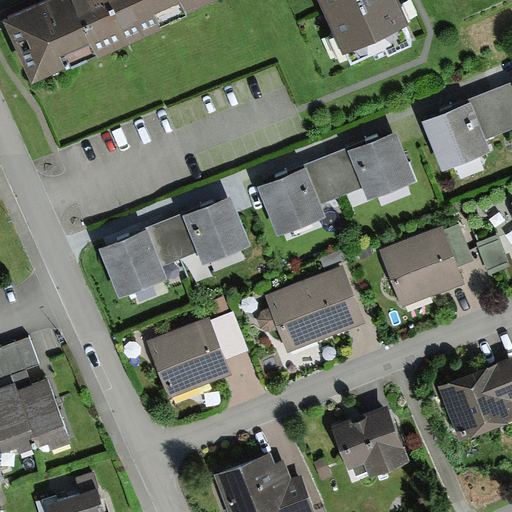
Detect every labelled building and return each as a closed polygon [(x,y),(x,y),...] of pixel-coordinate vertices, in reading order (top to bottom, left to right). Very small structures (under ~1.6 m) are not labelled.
[(47,0),(2,20),(32,85),(65,70),(66,72),(97,58),(98,60),(162,31),(160,28),(187,16),(187,15),(219,0),(47,0)] [(317,0),(342,55),(409,25),(397,0),(317,0)] [(511,86),(493,94),(508,128),(511,126),(511,86)] [(493,94),(427,119),(444,161),(486,145),(483,137),(506,128),(493,94)] [(398,132),(329,158),(342,193),(365,184),(368,193),(415,176),(398,132)] [(329,158),(263,183),(279,226),(321,210),(318,202),(342,193),(329,158)] [(232,197),(170,221),(184,255),(206,246),(210,255),(248,241),(232,197)] [(170,221),(104,245),(120,288),(162,272),(159,264),(183,255),(170,221)] [(385,253),(404,300),(461,278),(455,263),(469,258),(456,225),(385,253)] [(342,269),(272,296),(291,345),(360,319),(342,269)] [(210,322),(154,344),(173,394),(229,372),(210,322)] [(31,338),(0,349),(0,376),(39,363),(31,338)] [(511,359),(445,386),(463,433),(511,413),(511,408),(507,396),(511,394),(511,359)] [(54,378),(22,390),(40,441),(72,430),(54,378)] [(19,382),(0,388),(0,432),(5,445),(37,434),(19,382)] [(384,407),(335,428),(350,463),(366,456),(372,469),(405,455),(384,407)] [(272,454),(220,475),(235,511),(255,511),(280,502),(283,511),(305,511),(312,509),(299,476),(291,479),(284,460),(276,463),(272,454)] [(101,511),(94,488),(54,500),(57,511),(101,511)]
